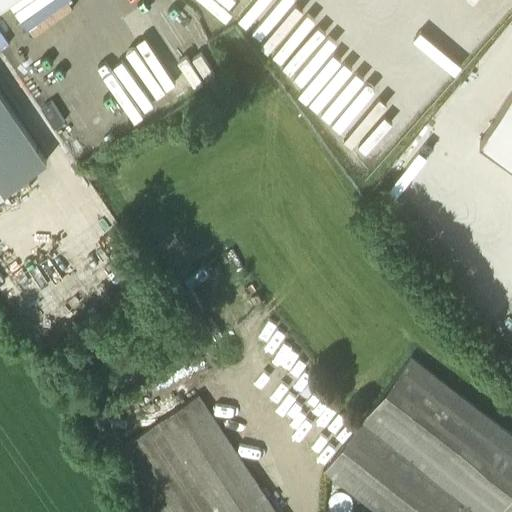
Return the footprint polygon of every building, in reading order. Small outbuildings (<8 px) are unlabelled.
[(307,19),(299,28),(309,37),(301,46),(309,53),(325,35),(307,19)] [(328,39),(308,68),(317,74),(336,45),(328,39)] [(0,189),(46,158),(0,91),(0,189)] [(511,96),(481,141),(511,162),(511,96)] [(77,206),(41,230),(92,305),(128,280),(77,206)] [(40,231),(22,243),(65,306),(83,295),(40,231)] [(21,244),(0,258),(0,292),(35,343),(71,319),(21,244)] [(324,468),(381,511),(495,511),(511,490),(511,433),(411,355),(362,419),(324,468)] [(278,511),(199,393),(116,449),(158,511),(278,511)]
